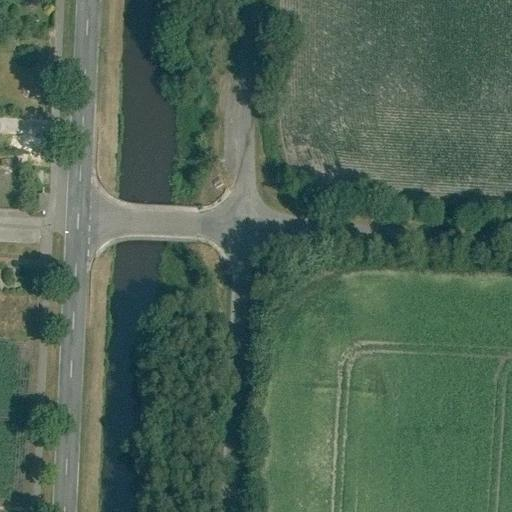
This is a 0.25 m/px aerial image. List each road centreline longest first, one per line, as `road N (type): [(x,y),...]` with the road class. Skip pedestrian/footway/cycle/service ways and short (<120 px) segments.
road 1 (tertiary): [(66,511),(80,218)]
road 2 (residential): [(225,511),(242,229)]
road 3 (unclassified): [(511,242),(242,229)]
road 4 (unclassified): [(242,229),(253,0)]
road 5 (tertiary): [(80,218),(90,0)]
road 6 (residential): [(80,218),(242,229)]
